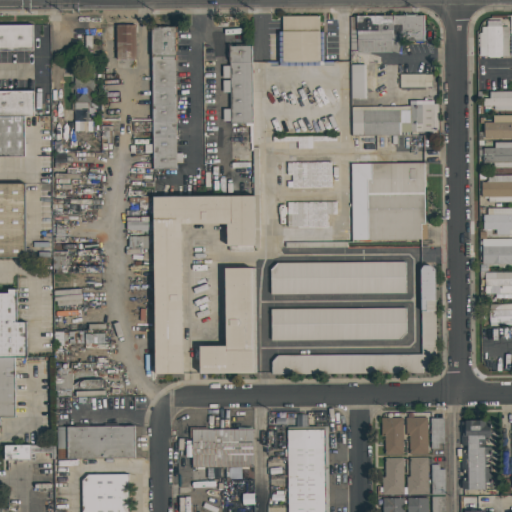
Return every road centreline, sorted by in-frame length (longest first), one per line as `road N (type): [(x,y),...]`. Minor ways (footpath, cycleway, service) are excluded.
road 1 (residential): [(456,0),(460,395)]
road 2 (residential): [(167,407),(185,399),(511,394)]
